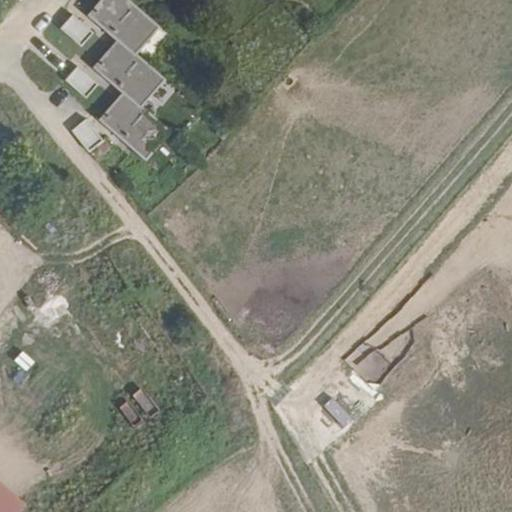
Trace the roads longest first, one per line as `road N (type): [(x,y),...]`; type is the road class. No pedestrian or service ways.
road 1 (track): [(302,511),(212,331),(128,247),(0,65)]
road 2 (track): [(511,108),(253,414)]
